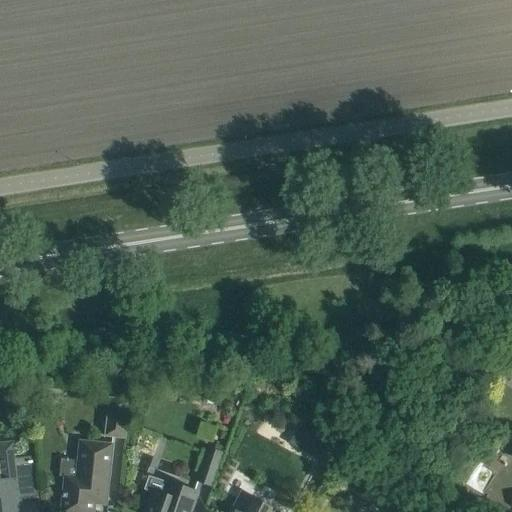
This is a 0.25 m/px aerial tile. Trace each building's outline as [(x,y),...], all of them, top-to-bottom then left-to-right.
[(121,437),(125,401),(105,399),(102,436),(121,437)] [(112,446),(80,443),(76,479),(65,478),(63,495),(61,511),(93,511),(95,504),(106,506),(112,446)] [(196,482),(212,488),(224,454),(208,449),(196,482)] [(0,511),(16,511),(16,507),(22,507),(21,500),(21,498),(30,497),(36,497),(32,462),(16,464),(15,454),(14,454),(0,455),(0,511)] [(343,467),(336,477),(350,487),(357,477),(343,467)] [(190,511),(197,493),(169,483),(165,496),(153,492),(146,511),(190,511)] [(231,511),(277,511),(242,493),(231,511)]
